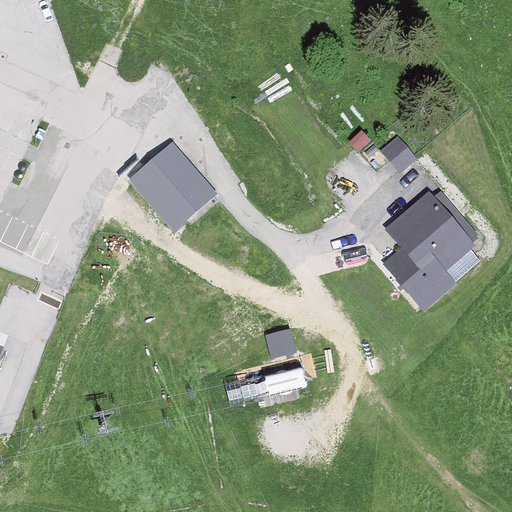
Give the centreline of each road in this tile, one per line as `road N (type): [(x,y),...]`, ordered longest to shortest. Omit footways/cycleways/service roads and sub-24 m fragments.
road 1 (track): [(96,192),(188,251),(345,324)]
road 2 (track): [(286,243),(329,298),(357,356),(355,387),(330,432)]
road 3 (track): [(84,115),(142,0)]
